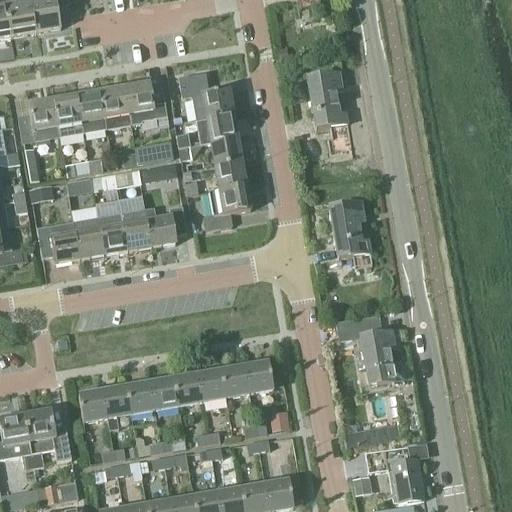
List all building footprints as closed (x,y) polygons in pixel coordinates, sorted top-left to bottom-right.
[(3,0),(6,10),(11,40),(35,36),(29,0),(3,0)] [(29,0),(35,36),(60,32),(57,11),(69,9),(67,0),(29,0)] [(0,42),(11,40),(6,10),(0,10),(0,42)] [(206,77),(178,82),(182,103),(191,102),(195,125),(196,125),(207,123),(234,118),(230,93),(209,97),(206,77)] [(330,80),(309,84),(318,134),(331,131),(333,143),(341,142),(348,140),(344,118),(340,119),(336,97),(342,96),(339,78),(330,80)] [(124,91),(131,129),(141,127),(141,125),(166,121),(162,92),(150,95),(148,87),(124,91)] [(100,95),(107,133),(131,129),(124,91),(100,95)] [(77,99),(83,137),(107,133),(100,95),(77,99)] [(53,103),(59,141),(83,137),(77,99),(53,103)] [(30,120),(17,122),(22,149),(36,147),(36,146),(59,141),(53,103),(28,107),(30,120)] [(207,123),(196,125),(200,149),(211,147),(238,142),(234,118),(207,123)] [(178,153),(190,151),(188,138),(176,140),(178,153)] [(215,171),(242,166),(238,142),(211,147),(215,171)] [(170,144),(134,151),(135,156),(137,168),(173,162),(170,144)] [(190,151),(178,153),(180,164),(192,163),(190,151)] [(24,155),(29,186),(29,187),(39,185),(33,153),(24,155)] [(17,156),(5,158),(7,171),(20,169),(17,156)] [(136,168),(137,168),(135,156),(122,159),(124,170),(136,168)] [(88,165),(90,176),(102,174),(100,163),(88,165)] [(65,169),(66,180),(90,176),(88,165),(65,169)] [(219,195),(246,190),(242,166),(215,171),(219,194),(219,195)] [(143,186),(159,184),(157,172),(141,174),(143,186)] [(116,178),(114,178),(117,192),(118,192),(140,188),(137,175),(137,174),(116,178)] [(185,188),(193,187),(190,176),(182,177),(185,188)] [(114,178),(91,182),(93,196),(104,194),(117,192),(114,178)] [(81,197),(79,184),(67,186),(69,199),(81,197)] [(187,200),(199,198),(196,186),(193,187),(185,188),(187,200)] [(52,189),(30,192),(32,206),(54,202),(52,189)] [(212,219),(202,221),(205,234),(232,230),(230,217),(250,214),(246,190),(219,195),(219,194),(209,196),(212,219)] [(12,197),(13,205),(25,203),(24,195),(12,197)] [(25,203),(13,205),(15,218),(28,216),(26,203),(25,203)] [(0,208),(0,233),(9,232),(5,207),(0,208)] [(339,263),(353,261),(364,259),(359,226),(365,225),(362,208),(331,213),(339,263)] [(145,214),(151,252),(176,248),(175,240),(186,238),(182,211),(169,213),(171,221),(157,223),(154,212),(145,214)] [(121,218),(128,256),(151,252),(145,214),(121,218)] [(98,222),(104,260),(128,256),(121,218),(98,222)] [(74,226),(80,264),(104,260),(98,222),(74,226)] [(50,234),(37,237),(42,264),(53,262),(54,269),(80,264),(74,226),(49,230),(50,234)] [(0,270),(23,267),(21,253),(12,255),(9,232),(0,233),(0,270)] [(379,318),(337,326),(340,345),(361,341),(370,392),(395,387),(388,347),(395,346),(393,336),(385,337),(383,338),(379,318)] [(243,370),(248,397),(273,393),(268,365),(243,370)] [(225,401),(248,397),(243,370),(220,374),(225,401)] [(197,378),(202,405),(225,401),(220,374),(197,378)] [(197,378),(173,382),(178,409),(202,405),(197,378)] [(154,413),(178,409),(173,382),(150,386),(154,413)] [(130,417),(154,413),(150,386),(126,390),(130,417)] [(102,394),(106,421),(107,421),(109,434),(118,433),(116,420),(130,417),(126,390),(102,394)] [(83,425),(106,421),(102,394),(78,398),(83,425)] [(51,415),(25,419),(34,473),(44,471),(42,457),(58,454),(60,466),(72,464),(66,431),(55,433),(51,415)] [(290,433),(287,415),(269,418),(272,436),(290,433)] [(1,435),(0,435),(0,464),(23,461),(25,474),(34,473),(25,419),(0,423),(0,430),(1,435)] [(255,430),(257,440),(267,438),(265,428),(255,430)] [(397,429),(344,438),(347,453),(400,444),(397,429)] [(245,442),(257,440),(255,430),(243,432),(245,442)] [(218,436),(208,438),(210,448),(220,446),(218,436)] [(208,438),(196,440),(197,450),(210,448),(208,438)] [(183,442),(160,445),(161,456),(185,452),(183,442)] [(258,446),(259,456),(270,454),(268,444),(258,446)] [(160,445),(149,447),(150,458),(161,456),(160,445)] [(248,458),(259,456),(258,446),(246,448),(248,458)] [(210,453),(212,465),(223,463),(221,451),(210,453)] [(407,451),(365,458),(369,478),(392,474),(398,509),(424,504),(417,464),(410,465),(407,451)] [(112,454),(114,464),(125,462),(124,453),(112,454)] [(201,466),(212,465),(210,453),(199,455),(201,466)] [(102,456),(103,466),(114,464),(112,454),(102,456)] [(173,459),(162,461),(164,472),(175,470),(174,461),(173,459)] [(162,461),(151,463),(152,465),(153,474),(164,472),(162,461)] [(115,469),(117,480),(132,478),(133,484),(142,482),(139,465),(115,469)] [(106,482),(117,480),(115,469),(104,471),(106,482)] [(265,487),(269,511),(285,511),(293,511),(288,483),(265,487)] [(244,511),(269,511),(265,487),(241,492),(244,511)] [(58,489),(45,491),(48,506),(60,504),(58,489)] [(220,511),(244,511),(241,492),(217,496),(220,511)] [(194,511),(220,511),(217,496),(193,500),(194,511)] [(170,511),(194,511),(193,500),(169,504),(170,511)]
